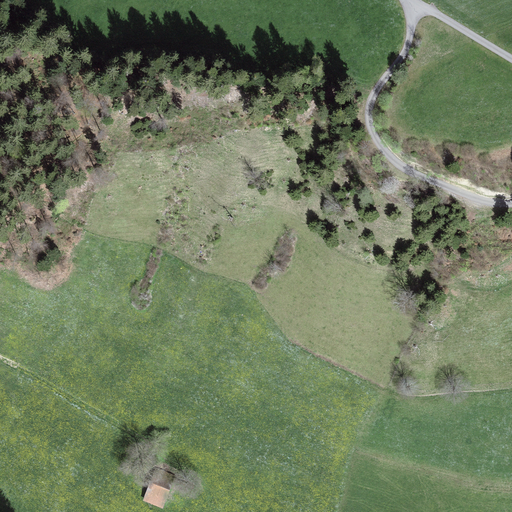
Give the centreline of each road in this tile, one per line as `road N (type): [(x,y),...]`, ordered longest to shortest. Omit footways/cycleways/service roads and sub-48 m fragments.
road 1 (track): [(416,3),(404,52),(369,106),(372,132),(410,171),(476,198),(511,203)]
road 2 (track): [(0,357),(201,479),(214,511)]
